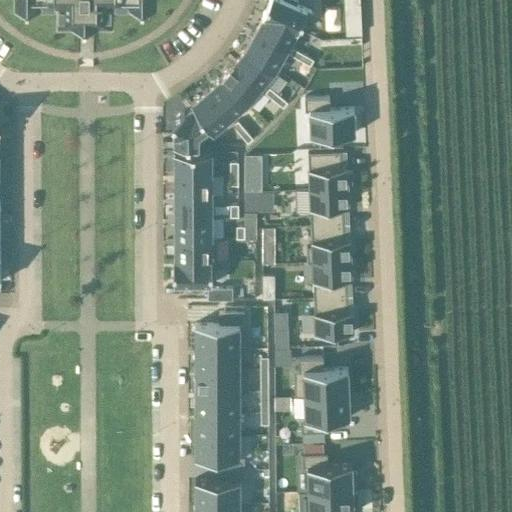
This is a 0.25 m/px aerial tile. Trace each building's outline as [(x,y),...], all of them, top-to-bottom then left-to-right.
[(269,0),(264,12),(265,13),(298,28),(303,30),(312,10),(297,3),(298,0),(269,0)] [(265,13),(255,30),(287,47),(298,28),(265,13)] [(361,18),(347,18),(348,33),(361,32),(362,33),(361,18)] [(255,30),(246,46),(276,67),(287,47),(255,30)] [(246,46),(234,61),(266,87),(280,70),(276,67),(246,46)] [(294,47),(290,53),(300,58),(304,52),(294,47)] [(304,52),(300,58),(310,64),(314,58),(304,52)] [(234,60),(221,75),(222,76),(248,101),(251,105),(266,87),(234,61),(234,60)] [(222,76),(207,88),(231,116),(248,101),(222,76)] [(270,86),(265,91),(274,98),(279,93),(270,86)] [(206,89),(192,101),(195,104),(208,123),(214,130),(224,143),(239,130),(233,124),(236,122),(231,116),(207,88),(206,89)] [(279,93),(274,98),(283,106),(288,101),(279,93)] [(330,94),(305,95),(305,109),(310,109),(310,113),(311,134),(346,132),(347,132),(355,132),(354,106),(330,107),(330,94)] [(185,109),(173,118),(173,131),(175,131),(198,131),(198,130),(208,123),(195,104),(186,110),(185,109)] [(236,122),(233,124),(239,130),(240,132),(245,128),(238,119),(236,122)] [(245,128),(240,132),(248,141),(253,137),(245,128)] [(198,131),(175,131),(175,144),(198,144),(198,131)] [(341,149),(308,151),(310,188),(348,186),(348,182),(352,182),(352,170),(347,170),(347,165),(341,166),(341,149)] [(212,150),(175,150),(175,172),(212,172),(212,150)] [(245,153),(245,189),(261,189),(261,153),(245,153)] [(212,172),(175,172),(175,194),(212,193),(212,172)] [(348,186),(310,188),(311,224),(344,222),(344,218),(343,207),(349,206),(348,186)] [(263,191),(245,191),(245,209),(263,209),(263,191)] [(212,193),(175,194),(175,215),(212,215),(212,193)] [(238,203),(230,203),(231,215),(238,215),(238,203)] [(249,211),(248,223),(256,223),(256,211),(249,211)] [(212,215),(175,215),(175,237),(212,237),(212,215)] [(312,244),(307,244),(308,260),(351,258),(350,238),(344,238),(344,222),(311,224),(311,226),(312,244)] [(272,225),(263,226),(263,238),(272,238),(272,225)] [(212,237),(175,237),(176,259),(212,258),(217,258),(217,237),(212,237)] [(176,259),(174,259),(174,280),(212,280),(212,258),(176,259)] [(351,258),(308,260),(308,261),(313,261),(314,296),(347,294),(346,279),(352,278),(351,258)] [(274,273),(263,274),(263,298),(274,297),(274,273)] [(233,286),(208,286),(208,298),(233,298),(233,286)] [(347,294),(314,296),(315,332),(354,331),(353,309),(347,310),(347,299),(347,294)] [(286,309),(274,310),(274,346),(288,345),(286,309)] [(219,322),(195,322),(195,345),(245,345),(245,310),(219,310),(219,322)] [(245,345),(195,345),(195,353),(195,361),(195,367),(249,367),(249,366),(240,366),(240,361),(240,346),(245,347),(245,345)] [(268,355),(260,355),(260,361),(260,367),(268,367),(268,355)] [(299,368),(294,368),(295,394),(349,391),(348,366),(324,367),(323,361),(323,355),(298,356),(298,361),(299,368)] [(249,367),(195,367),(195,389),(249,389),(249,379),(249,367)] [(268,367),(260,367),(261,389),(269,389),(268,367)] [(249,389),(195,389),(195,406),(195,410),(240,410),(240,390),(249,390),(249,389)] [(269,389),(261,389),(261,410),(269,410),(269,389)] [(349,391),(295,394),(304,394),(305,404),(305,417),(301,416),(301,430),(326,429),(326,417),(350,416),(349,391)] [(195,421),(191,421),(191,432),(240,432),(240,422),(240,410),(195,410),(195,421)] [(269,410),(261,410),(261,422),(269,422),(269,410)] [(240,432),(191,432),(191,444),(195,444),(195,456),(219,456),(219,467),(245,466),(245,454),(240,454),(240,432)] [(327,451),(302,452),(303,466),(308,465),(308,489),(353,487),(353,483),(357,483),(357,470),(352,470),(352,462),(328,463),(327,451)] [(219,477),(195,477),(195,501),(240,501),(240,479),(245,479),(245,466),(219,467),(219,477)] [(309,511),(353,511),(354,511),(353,487),(308,489),(309,500),(309,511)] [(239,511),(240,501),(195,501),(195,509),(195,511),(239,511)]
